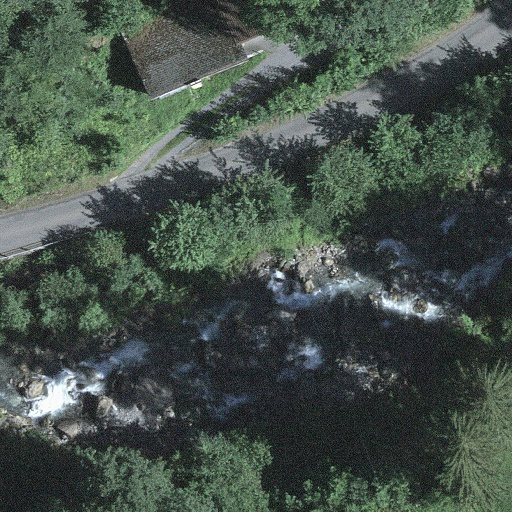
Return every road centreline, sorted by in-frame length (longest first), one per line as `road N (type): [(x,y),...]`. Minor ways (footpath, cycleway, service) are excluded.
road 1 (unclassified): [(511,16),(468,50),(260,157),(0,230)]
road 2 (track): [(111,205),(244,89),(347,35)]
